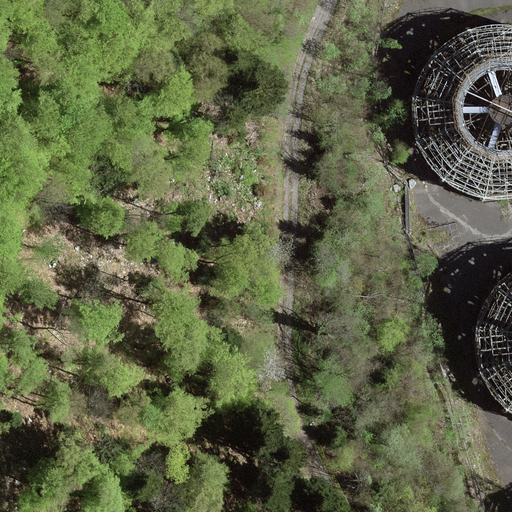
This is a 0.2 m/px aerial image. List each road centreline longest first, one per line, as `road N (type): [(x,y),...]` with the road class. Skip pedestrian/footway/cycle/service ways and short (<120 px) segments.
road 1 (track): [(327,0),(294,100),(293,377)]
road 2 (track): [(321,511),(299,457),(293,377)]
